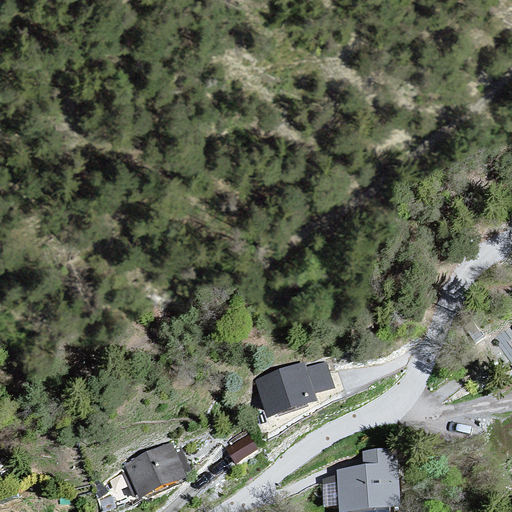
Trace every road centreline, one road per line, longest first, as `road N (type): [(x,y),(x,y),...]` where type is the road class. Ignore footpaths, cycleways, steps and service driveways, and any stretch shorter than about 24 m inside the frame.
road 1 (residential): [(401,405),(309,446),(226,511)]
road 2 (track): [(511,238),(442,315),(401,405)]
